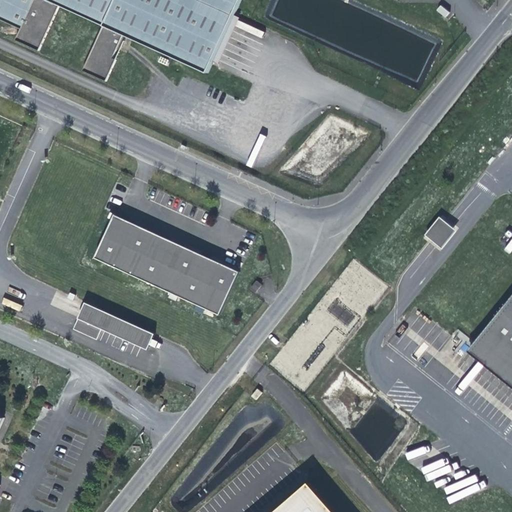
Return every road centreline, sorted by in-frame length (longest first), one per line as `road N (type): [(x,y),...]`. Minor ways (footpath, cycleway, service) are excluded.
road 1 (unclassified): [(0,83),(331,234)]
road 2 (unclassified): [(331,234),(111,511)]
road 3 (unclassified): [(331,234),(511,11)]
